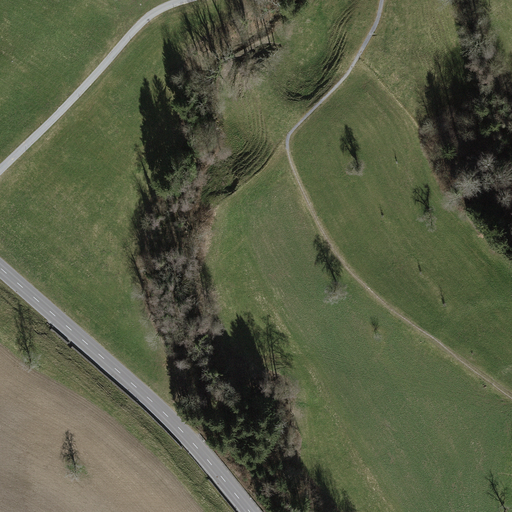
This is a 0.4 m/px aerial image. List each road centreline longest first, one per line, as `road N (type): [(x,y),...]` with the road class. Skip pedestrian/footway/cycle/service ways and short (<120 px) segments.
road 1 (track): [(511,396),(379,303),(326,247),(285,148),(363,47),(381,0)]
road 2 (secondary): [(0,266),(152,398),(252,511)]
road 3 (unclassified): [(184,0),(139,24),(0,170)]
